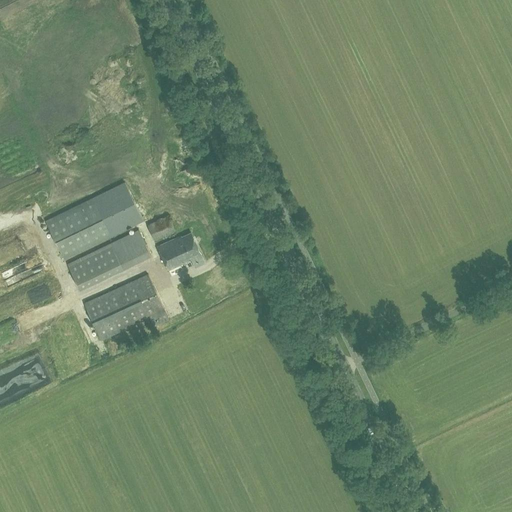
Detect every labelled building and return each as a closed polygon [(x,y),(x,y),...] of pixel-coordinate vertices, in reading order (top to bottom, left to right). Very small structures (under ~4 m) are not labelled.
[(125,182),(46,221),(64,259),(144,220),(125,182)] [(147,224),(154,240),(175,231),(168,215),(147,224)] [(80,289),(82,288),(151,255),(138,229),(67,263),(80,289)] [(204,262),(191,232),(158,246),(168,269),(192,259),(195,266),(204,262)] [(169,319),(148,274),(84,302),(102,340),(150,318),(154,326),(169,319)]
